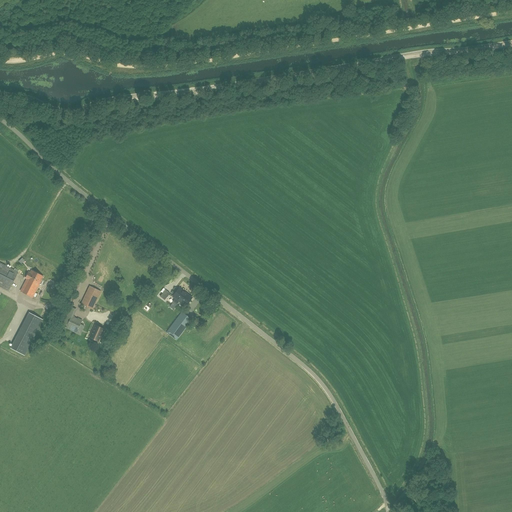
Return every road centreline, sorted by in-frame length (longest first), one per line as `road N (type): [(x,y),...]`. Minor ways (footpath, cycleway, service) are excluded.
road 1 (unclassified): [(389,511),(313,375),(0,120)]
road 2 (track): [(0,60),(66,54),(118,67),(185,64),(511,12)]
road 3 (track): [(422,54),(65,112),(0,96)]
